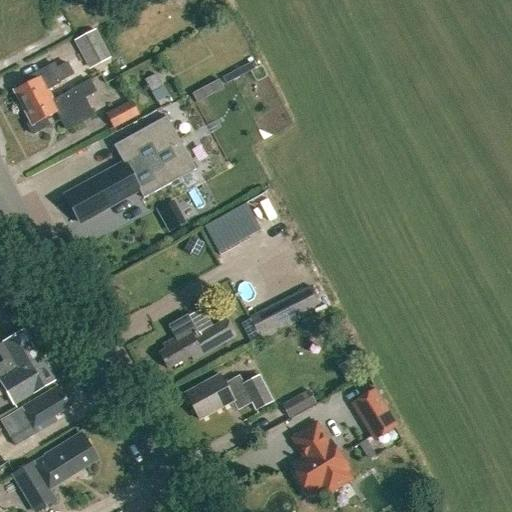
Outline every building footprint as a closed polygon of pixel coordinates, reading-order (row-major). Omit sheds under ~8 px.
[(71,39),(85,68),(105,57),(91,29),(71,39)] [(13,91),(22,109),(50,94),(47,90),(59,84),(58,82),(72,75),(66,64),(56,69),(53,64),(37,73),(40,77),(13,91)] [(102,79),(107,98),(130,91),(125,72),(102,79)] [(154,74),(143,80),(156,101),(166,95),(154,74)] [(25,125),(30,135),(46,127),(43,119),(57,113),(66,131),(93,116),(83,98),(94,92),(89,82),(71,91),(72,92),(53,101),(50,94),(22,109),(29,123),(25,125)] [(104,114),(111,128),(136,115),(128,101),(104,114)] [(64,197),(66,197),(80,222),(78,223),(79,224),(80,223),(138,191),(143,199),(195,171),(166,117),(113,146),(123,164),(65,195),(64,197)] [(190,237),(185,244),(200,252),(204,245),(190,237)] [(248,317),(259,339),(298,320),(295,314),(319,303),(310,285),(248,317)] [(164,350),(158,354),(167,369),(189,357),(192,361),(203,355),(235,337),(226,320),(198,336),(186,316),(169,326),(175,338),(162,346),(164,350)] [(0,377),(17,367),(18,369),(19,370),(40,358),(23,330),(2,343),(0,344),(0,355),(4,362),(0,363),(0,377)] [(0,395),(6,392),(13,405),(32,393),(33,394),(54,381),(40,358),(19,370),(18,369),(0,380),(0,395)] [(238,377),(223,384),(219,375),(184,394),(199,420),(232,402),(237,411),(251,403),(256,411),(272,403),(257,376),(242,384),(238,377)] [(346,400),(371,440),(394,426),(370,385),(346,400)] [(57,386),(0,420),(0,424),(9,439),(14,447),(35,434),(56,422),(53,417),(70,407),(57,386)] [(288,420),(315,405),(308,392),(281,406),(288,420)] [(321,485),(326,493),(348,479),(343,471),(345,470),(329,444),(327,445),(315,426),(293,439),(305,458),(292,466),(308,493),(321,485)] [(37,511),(55,501),(47,489),(96,459),(80,434),(45,456),(46,457),(32,465),(32,464),(13,476),(35,511),(37,511)]
